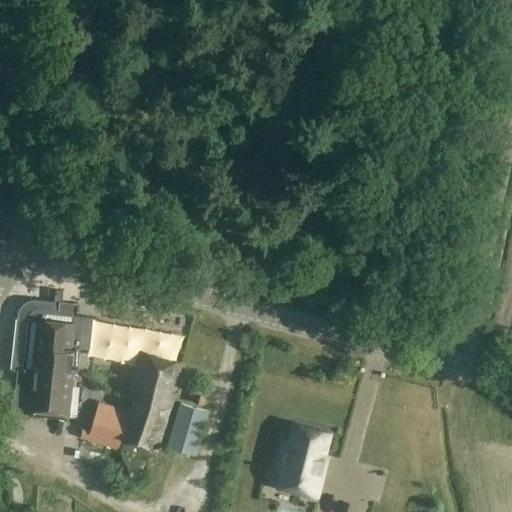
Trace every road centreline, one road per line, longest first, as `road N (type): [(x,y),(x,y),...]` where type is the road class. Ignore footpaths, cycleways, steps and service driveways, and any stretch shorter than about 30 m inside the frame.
road 1 (tertiary): [(38,240),(146,282),(511,381)]
road 2 (track): [(190,209),(312,241),(394,275),(462,367)]
road 3 (tertiary): [(38,240),(12,0)]
road 4 (track): [(359,261),(354,214),(369,171),(377,94)]
